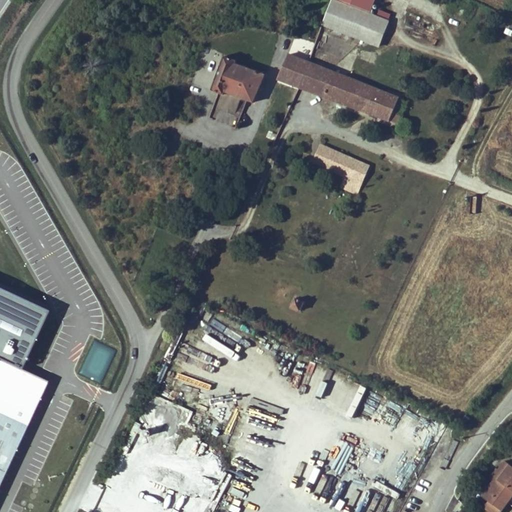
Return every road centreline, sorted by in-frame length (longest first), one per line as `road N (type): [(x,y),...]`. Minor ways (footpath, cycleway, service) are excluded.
road 1 (unclassified): [(138,348),(130,316),(12,113),(17,55),(56,0)]
road 2 (unclassified): [(66,511),(138,348)]
road 3 (unclassified): [(435,511),(470,444),(511,394)]
road 4 (unclassified): [(138,348),(197,241)]
